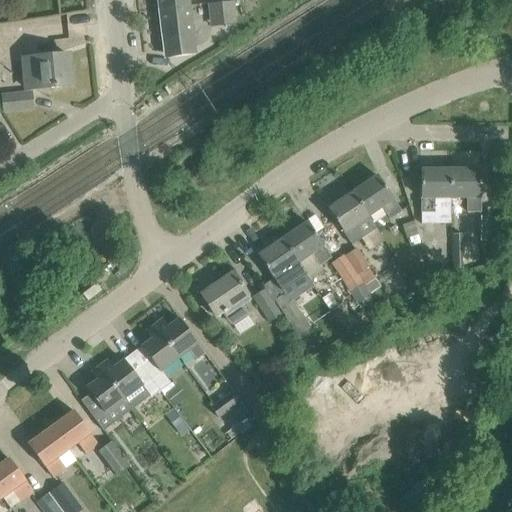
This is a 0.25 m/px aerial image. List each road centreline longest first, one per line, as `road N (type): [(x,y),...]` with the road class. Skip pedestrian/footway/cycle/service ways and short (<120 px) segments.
road 1 (unclassified): [(163,263),(407,100),(511,66)]
road 2 (unclassified): [(0,388),(163,263)]
road 3 (residential): [(163,263),(134,185),(122,92)]
road 4 (unclassified): [(0,170),(122,92)]
